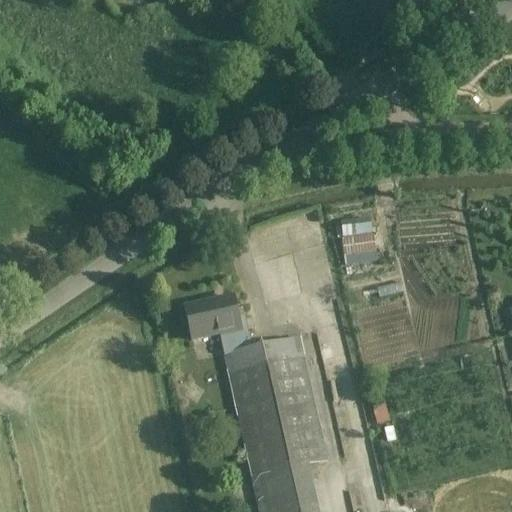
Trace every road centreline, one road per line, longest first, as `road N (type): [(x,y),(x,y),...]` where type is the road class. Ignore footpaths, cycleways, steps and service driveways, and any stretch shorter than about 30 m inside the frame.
road 1 (tertiary): [(0,336),(376,91)]
road 2 (tertiary): [(376,91),(511,7)]
road 3 (unclassified): [(511,124),(410,122),(376,91)]
